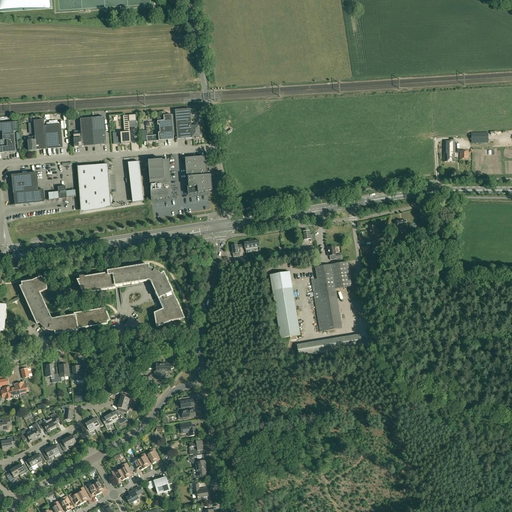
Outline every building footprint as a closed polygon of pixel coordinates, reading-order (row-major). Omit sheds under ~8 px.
[(52,0),(0,0),(0,12),(53,9),(52,0)] [(190,110),(175,111),(177,136),(185,135),(185,139),(192,139),(191,127),(190,110)] [(131,144),(130,126),(131,126),(131,127),(136,126),(136,122),(135,115),(122,116),(124,133),(120,133),(120,137),(116,138),(116,133),(112,134),(113,144),(119,144),(131,144)] [(156,122),(156,125),(157,135),(146,136),(147,142),(165,141),(165,138),(173,137),(172,115),(162,116),(163,121),(156,122)] [(104,117),(92,118),(94,146),(107,145),(104,117)] [(82,147),(87,147),(94,146),(92,118),(80,119),(81,135),(82,147)] [(29,151),(36,151),(46,150),(44,127),(44,120),(34,121),(35,137),(32,137),(32,141),(28,141),(29,151)] [(44,120),(44,127),(46,150),(63,149),(61,125),(45,127),(44,120)] [(14,139),(14,135),(13,123),(6,123),(9,153),(15,152),(14,139)] [(199,126),(191,127),(192,139),(192,137),(200,137),(199,135),(200,135),(200,131),(199,131),(199,126)] [(488,143),(488,133),(471,133),(471,143),(488,143)] [(74,148),(82,147),(81,135),(73,135),(74,148)] [(454,153),(455,153),(455,142),(443,142),(443,155),(444,155),(444,162),(454,162),(454,153)] [(468,151),(459,151),(459,160),(468,160),(468,151)] [(212,173),(207,173),(206,157),(185,158),(188,195),(209,193),(214,192),(212,173)] [(129,161),(133,201),(144,200),(140,159),(129,161)] [(151,201),(172,198),(171,186),(170,186),(168,160),(162,161),(162,160),(148,161),(151,201)] [(80,207),(82,207),(82,208),(82,209),(83,209),(83,210),(84,210),(85,211),(86,211),(107,207),(108,207),(109,207),(110,206),(111,205),(111,204),(112,203),(112,202),(112,201),(112,200),(112,199),(110,200),(108,165),(110,165),(110,164),(76,167),(77,167),(80,207)] [(14,205),(34,203),(45,202),(45,201),(44,201),(43,190),(38,191),(36,173),(11,176),(13,194),(14,205)] [(59,199),(58,199),(58,200),(67,198),(65,186),(57,187),(59,199)] [(399,230),(407,229),(406,221),(397,222),(397,227),(399,226),(399,230)] [(378,245),(378,244),(380,245),(381,241),(380,240),(379,234),(382,234),(382,230),(377,231),(376,231),(375,226),(369,227),(371,236),(373,235),(374,241),(373,242),(373,246),(378,245)] [(310,239),(311,241),(314,241),(313,235),(310,235),(309,231),(302,232),(304,240),(310,239)] [(237,245),(232,246),(233,254),(238,253),(237,248),(244,247),(245,249),(258,247),(257,241),(244,243),(244,244),(237,245)] [(313,246),(303,248),(304,255),(314,253),(313,246)] [(336,259),(335,255),(336,255),(334,247),(328,248),(328,251),(327,251),(328,256),(329,256),(330,260),(336,259)] [(370,247),(362,248),(363,256),(371,254),(370,247)] [(317,279),(311,280),(320,332),(342,328),(335,289),(351,287),(347,263),(315,268),(317,279)] [(181,320),(181,317),(183,316),(183,315),(165,277),(164,278),(162,275),(161,275),(160,274),(159,273),(158,272),(157,272),(157,271),(156,271),(155,271),(154,270),(153,270),(151,269),(150,269),(149,269),(149,265),(108,272),(84,276),(79,277),(80,279),(80,281),(81,281),(81,283),(79,284),(83,293),(115,288),(115,286),(144,282),(148,281),(151,283),(152,287),(153,287),(163,310),(162,310),(162,311),(161,311),(156,313),(155,314),(156,324),(159,324),(160,326),(171,321),(181,320)] [(280,338),(291,337),(300,335),(289,272),(270,275),(280,338)] [(47,330),(48,330),(48,331),(49,331),(50,331),(51,331),(52,332),(53,332),(55,332),(55,334),(78,331),(78,329),(107,324),(107,322),(110,320),(107,313),(106,308),(101,308),(101,310),(70,315),(71,316),(54,319),(53,319),(51,318),(39,293),(47,290),(45,279),(42,280),(41,278),(32,282),(22,283),(22,286),(20,287),(23,295),(14,299),(15,301),(25,297),(37,324),(39,323),(40,325),(41,326),(43,327),(43,328),(44,328),(44,329),(45,329),(47,330)] [(0,330),(3,331),(5,306),(15,301),(14,299),(5,303),(0,302),(0,330)] [(334,352),(333,344),(310,345),(311,350),(308,350),(308,353),(334,352)] [(156,364),(156,366),(156,373),(161,372),(171,372),(171,369),(172,369),(173,368),(174,367),(173,365),(172,364),(171,364),(156,364)] [(54,374),(53,365),(47,366),(47,369),(45,370),(46,377),(51,377),(51,380),(52,380),(52,383),(58,383),(57,375),(57,374),(54,374)] [(68,365),(64,366),(60,366),(61,375),(57,375),(58,383),(62,382),(62,381),(64,380),(65,380),(65,379),(65,377),(69,376),(68,365)] [(84,379),(82,368),(82,366),(72,367),(74,376),(72,376),(72,381),(73,382),(77,381),(77,380),(77,379),(84,379)] [(102,377),(98,381),(99,382),(94,388),(97,391),(103,384),(106,381),(102,377)] [(24,382),(18,384),(19,390),(20,394),(28,392),(26,383),(24,384),(24,382)] [(10,387),(10,389),(12,398),(13,398),(12,396),(20,394),(19,390),(18,384),(14,385),(15,388),(10,389),(10,387)] [(32,398),(41,395),(38,386),(29,388),(32,398)] [(6,400),(12,398),(10,389),(10,387),(3,389),(3,391),(1,391),(1,393),(0,393),(0,396),(1,397),(2,397),(3,398),(5,398),(6,400)] [(119,399),(118,402),(128,405),(130,399),(131,399),(132,396),(125,395),(124,397),(121,397),(121,399),(119,399)] [(185,398),(183,398),(177,399),(178,403),(179,403),(180,409),(188,408),(193,407),(192,400),(187,401),(186,401),(185,398)] [(121,409),(120,411),(127,413),(127,411),(127,410),(128,405),(118,402),(117,405),(119,405),(118,408),(121,409)] [(71,421),(71,420),(72,420),(73,411),(69,411),(70,405),(62,407),(62,410),(63,410),(65,411),(64,419),(65,420),(67,422),(69,422),(71,421)] [(178,414),(181,414),(182,421),(188,420),(188,418),(195,417),(194,410),(189,411),(188,411),(188,408),(180,409),(177,410),(178,414)] [(112,412),(109,414),(114,423),(117,421),(121,424),(126,422),(127,420),(127,421),(128,421),(118,413),(116,415),(114,412),(112,413),(112,412)] [(52,419),(48,421),(53,430),(59,427),(56,421),(58,419),(55,413),(51,416),(52,419)] [(110,426),(109,425),(114,423),(109,414),(106,416),(106,417),(104,418),(105,419),(102,420),(108,430),(109,429),(110,428),(110,427),(110,426)] [(93,419),(90,420),(95,429),(100,426),(100,427),(103,426),(100,420),(97,422),(96,418),(93,420),(93,419)] [(0,431),(8,430),(7,425),(11,425),(10,419),(2,420),(3,424),(0,424),(0,431)] [(84,428),(88,434),(90,433),(90,432),(95,429),(90,420),(87,422),(87,423),(85,424),(86,427),(84,428)] [(45,427),(48,433),(53,430),(48,421),(43,424),(41,421),(39,423),(42,429),(45,427)] [(34,429),(31,431),(35,439),(40,437),(37,431),(40,430),(37,423),(32,426),(34,429)] [(181,433),(188,432),(189,437),(198,435),(196,426),(193,427),(192,426),(191,423),(180,425),(181,433)] [(28,437),(31,442),(35,439),(31,431),(27,432),(26,429),(21,432),(22,440),(28,437)] [(72,436),(67,439),(72,446),(77,444),(80,443),(77,438),(74,439),(72,436)] [(3,450),(7,449),(7,448),(12,447),(12,442),(15,442),(14,437),(7,438),(8,441),(2,442),(3,450)] [(61,446),(64,452),(67,450),(66,449),(72,446),(67,439),(62,441),(64,445),(61,446)] [(190,447),(189,448),(190,451),(189,451),(190,454),(190,455),(193,455),(198,455),(197,451),(203,450),(202,441),(196,442),(189,443),(190,447)] [(55,445),(50,448),(54,456),(59,453),(60,454),(63,453),(60,447),(57,449),(55,445)] [(44,456),(47,461),(50,460),(49,459),(54,456),(50,448),(45,451),(47,454),(44,456)] [(155,461),(160,459),(154,448),(149,451),(150,453),(147,455),(153,464),(156,463),(155,461)] [(141,458),(139,460),(144,469),(147,467),(146,466),(151,464),(145,453),(140,456),(141,458)] [(38,455),(33,458),(37,465),(42,463),(43,464),(45,462),(42,457),(40,458),(38,455)] [(194,464),(195,463),(196,468),(206,467),(205,461),(198,462),(197,456),(193,456),(193,457),(188,458),(188,461),(192,460),(192,462),(194,464)] [(30,464),(27,465),(27,466),(30,471),(33,469),(34,470),(38,468),(37,465),(33,458),(28,461),(30,464)] [(133,469),(134,469),(136,472),(140,470),(141,471),(144,469),(139,460),(134,463),(135,464),(132,465),(133,467),(132,467),(133,469)] [(124,465),(119,467),(120,470),(126,479),(129,478),(128,476),(132,474),(126,463),(124,465)] [(20,476),(26,473),(28,472),(25,466),(24,465),(22,466),(21,464),(19,466),(18,464),(15,466),(19,474),(20,476)] [(170,464),(167,466),(163,468),(164,473),(171,471),(170,464)] [(16,482),(14,481),(15,479),(14,477),(19,474),(15,466),(12,468),(12,469),(10,470),(11,472),(6,475),(8,480),(12,483),(14,485),(16,482)] [(196,481),(206,480),(205,476),(200,477),(199,474),(207,473),(206,467),(196,468),(196,469),(192,469),(193,478),(195,478),(196,481)] [(116,469),(111,472),(117,482),(122,480),(123,481),(126,479),(120,470),(118,471),(116,469)] [(170,490),(169,485),(172,484),(171,480),(167,481),(166,477),(160,479),(164,492),(170,490)] [(97,480),(98,482),(94,485),(99,494),(102,493),(101,491),(106,489),(100,478),(97,480)] [(158,494),(164,492),(160,479),(154,481),(154,482),(152,483),(152,482),(148,483),(151,488),(153,487),(153,486),(155,486),(158,494)] [(203,500),(203,499),(208,498),(207,488),(199,489),(198,482),(192,483),(193,489),(192,489),(193,494),(197,493),(198,501),(203,500)] [(96,496),(99,494),(94,485),(89,488),(87,485),(84,487),(91,497),(95,495),(96,496)] [(82,491),(77,494),(83,503),(86,502),(85,500),(90,498),(83,487),(81,489),(82,491)] [(130,504),(133,502),(134,503),(135,504),(136,504),(136,503),(137,503),(137,501),(136,501),(139,499),(137,496),(142,493),(139,487),(128,493),(130,496),(126,498),(130,504)] [(71,494),(68,496),(74,506),(79,504),(80,505),(83,503),(77,494),(73,497),(71,494)] [(69,510),(73,507),(67,496),(62,499),(63,502),(61,503),(65,511),(67,511),(69,511),(69,510)] [(58,501),(51,505),(54,511),(64,511),(61,505),(58,501)]
